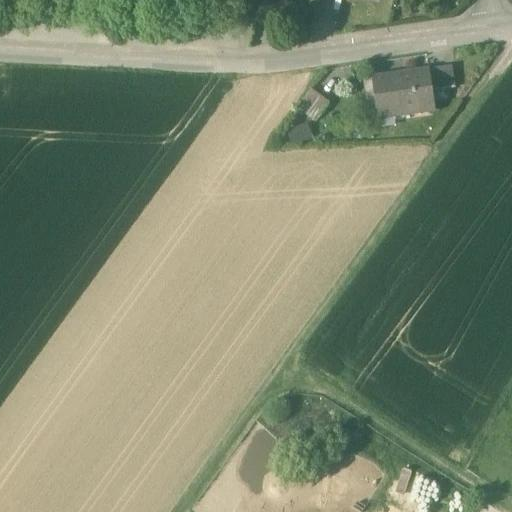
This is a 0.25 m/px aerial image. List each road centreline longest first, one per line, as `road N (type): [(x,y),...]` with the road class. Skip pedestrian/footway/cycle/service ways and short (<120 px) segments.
road 1 (track): [(181,511),(511,55)]
road 2 (residential): [(0,49),(253,64),(482,29)]
